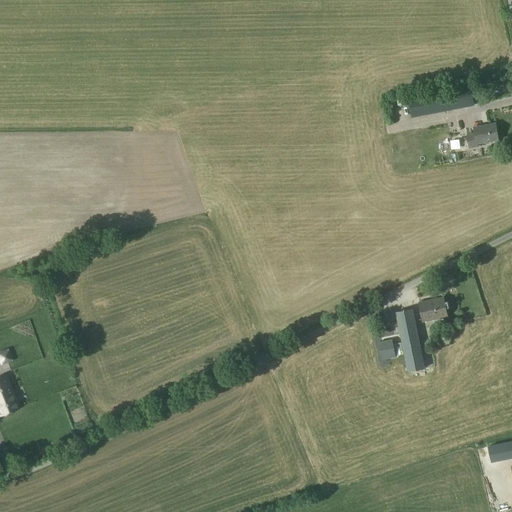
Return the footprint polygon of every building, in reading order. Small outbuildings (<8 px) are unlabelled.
[(411,118),(474,105),(470,86),(408,98),(411,118)] [(496,124),(474,128),(474,133),(466,134),(468,149),(479,147),(478,143),(498,139),(496,124)] [(391,166),(454,158),(452,149),(447,149),(444,126),(387,133),(391,166)] [(422,322),(447,317),(443,297),(419,302),(422,322)] [(425,368),(413,308),(395,312),(407,373),(425,369),(425,368)] [(381,360),(396,357),(392,339),(378,342),(381,360)] [(0,415),(19,408),(6,375),(0,377),(0,415)] [(58,401),(69,426),(78,422),(73,410),(77,408),(71,396),(58,401)] [(0,444),(38,440),(36,420),(0,423),(0,444)] [(511,457),(511,441),(488,446),(491,462),(511,457)] [(490,472),(390,489),(393,511),(398,511),(494,496),(490,472)]
